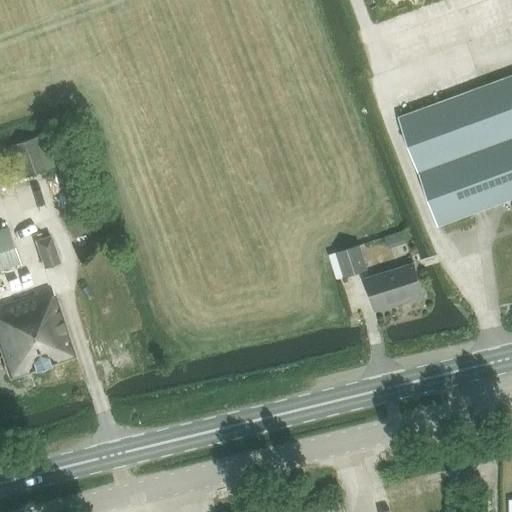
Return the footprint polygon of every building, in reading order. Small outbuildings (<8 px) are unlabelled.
[(511,14),(465,29),(458,8),(438,15),(446,39),(463,33),(467,48),(511,33),(511,14)] [(392,15),(379,20),(384,32),(397,27),(392,15)] [(440,226),(511,199),(511,75),(399,117),(419,173),(421,173),(440,226)] [(9,145),(20,178),(60,164),(49,131),(9,145)] [(0,230),(0,285),(25,277),(14,247),(7,227),(0,230)] [(34,240),(44,268),(58,263),(49,235),(34,240)] [(368,270),(360,245),(337,253),(345,278),(368,270)] [(366,279),(376,311),(424,296),(414,263),(366,279)] [(25,277),(0,285),(0,349),(10,378),(9,378),(10,380),(75,357),(75,355),(74,355),(53,295),(35,301),(34,299),(32,300),(25,277)]
